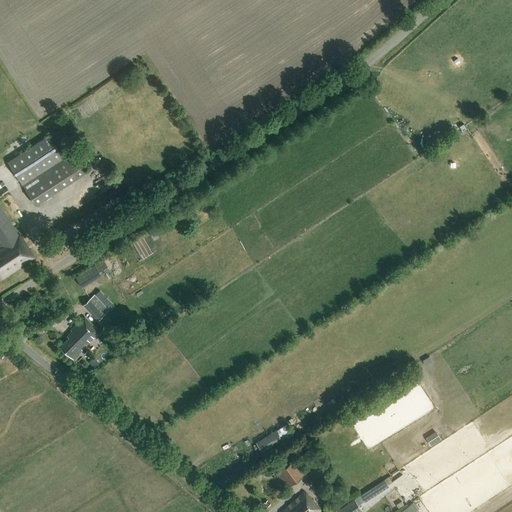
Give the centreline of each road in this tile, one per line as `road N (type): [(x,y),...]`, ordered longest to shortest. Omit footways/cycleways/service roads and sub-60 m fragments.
road 1 (unclassified): [(0,305),(345,79),(440,0)]
road 2 (unclassified): [(228,511),(0,329)]
